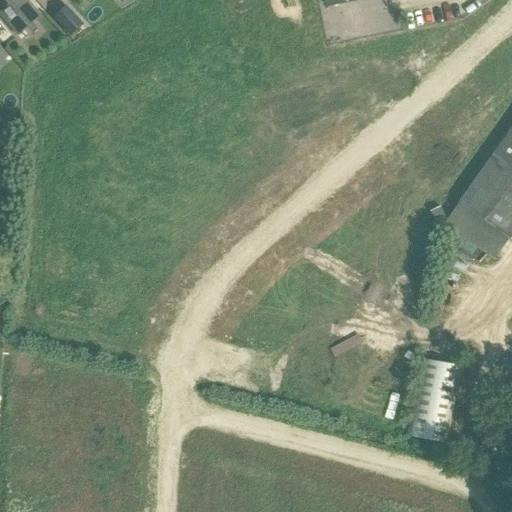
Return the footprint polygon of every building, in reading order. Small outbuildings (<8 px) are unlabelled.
[(26,0),(0,0),(0,15),(17,35),(40,16),(26,0)] [(70,37),(83,25),(66,7),(55,16),(60,22),(58,24),(70,37)] [(1,123),(0,123),(0,138),(8,132),(1,123)] [(511,127),(444,223),(495,260),(511,235),(511,127)] [(0,152),(0,176),(2,177),(11,157),(0,152)] [(420,360),(405,437),(448,445),(463,368),(420,360)] [(84,424),(83,438),(109,439),(110,426),(138,427),(139,398),(94,395),(92,425),(84,424)] [(82,450),(82,464),(91,464),(90,489),(134,492),(135,467),(107,465),(108,452),(82,450)] [(132,511),(134,492),(90,489),(88,511),(132,511)]
